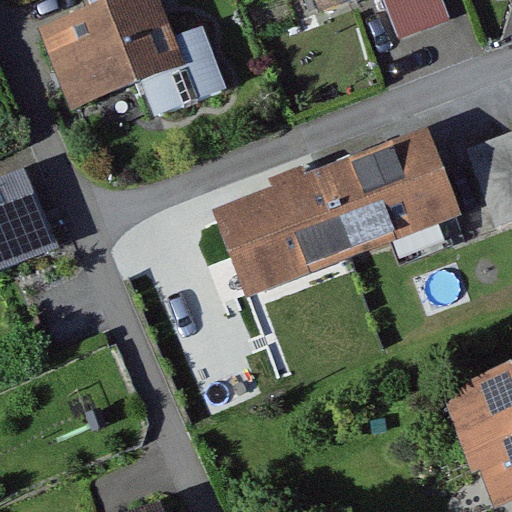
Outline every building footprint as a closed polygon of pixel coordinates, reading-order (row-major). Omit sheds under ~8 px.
[(330,0),(337,19),(387,0),(330,0)] [(159,4),(60,42),(88,115),(187,77),(159,4)] [(511,124),(468,139),(494,218),(511,212),(511,124)] [(437,143),(219,227),(248,302),(466,217),(437,143)] [(26,189),(0,199),(0,288),(56,268),(26,189)] [(511,511),(511,389),(466,407),(506,511),(511,511)]
